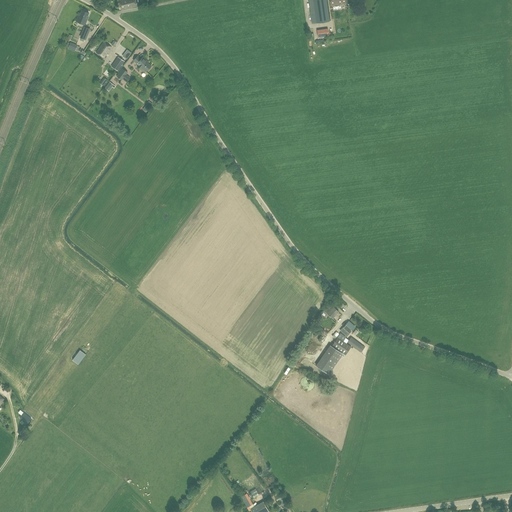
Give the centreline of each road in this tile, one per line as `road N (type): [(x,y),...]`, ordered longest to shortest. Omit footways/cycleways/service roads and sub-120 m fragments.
road 1 (unclassified): [(511,374),(385,330),(303,260),(177,71),(112,16)]
road 2 (tertiary): [(393,511),(511,495)]
